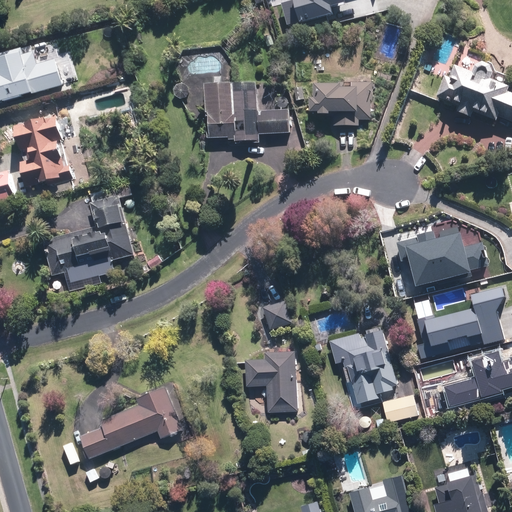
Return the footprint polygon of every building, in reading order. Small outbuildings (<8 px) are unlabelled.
[(45,90),(30,49),(0,57),(0,64),(3,74),(0,74),(0,104),(36,94),(36,92),(45,90)] [(479,75),(457,66),(452,78),(448,76),(438,99),(458,108),(456,111),(472,118),(474,112),(500,124),(502,119),(511,123),(511,92),(511,88),(487,78),(483,86),(476,83),(479,75)] [(322,114),(335,115),(335,127),(361,128),(362,120),(372,120),(373,103),(375,103),(375,82),(371,82),(372,74),(354,73),(353,77),(337,76),(337,77),(330,77),(330,74),(317,74),(316,84),(313,84),(312,91),(318,92),(317,98),(310,98),(310,109),(313,109),(313,113),(322,113),(322,114)] [(215,84),(208,84),(208,115),(211,115),(211,138),(230,138),(230,143),(262,143),(262,134),(292,134),(292,110),(276,110),(276,104),(267,104),(267,97),(264,97),(264,83),(230,84),(229,77),(214,77),(215,84)] [(305,88),(296,89),(297,101),(306,100),(305,88)] [(27,161),(23,162),(29,183),(23,185),(27,198),(53,191),(50,183),(66,179),(65,176),(76,173),(67,140),(77,137),(69,105),(39,113),(41,121),(18,127),(27,161)] [(0,205),(20,200),(11,171),(0,174),(0,205)] [(138,242),(134,225),(129,227),(121,197),(92,203),(97,227),(44,239),(53,278),(68,275),(71,285),(118,274),(116,261),(137,257),(133,243),(138,242)] [(417,237),(396,243),(401,261),(409,260),(415,286),(471,272),(470,270),(488,266),(482,243),(464,247),(460,232),(459,233),(457,227),(440,232),(440,237),(436,238),(433,231),(417,235),(417,237)] [(164,263),(160,255),(139,268),(143,275),(164,263)] [(455,300),(439,292),(427,318),(447,328),(446,331),(452,334),(454,331),(459,334),(457,338),(466,342),(468,338),(501,355),(511,333),(485,320),(487,316),(471,309),(471,308),(471,307),(471,306),(471,305),(470,305),(470,304),(470,303),(469,303),(469,302),(468,302),(468,301),(467,301),(467,300),(466,300),(465,300),(465,299),(464,299),(463,299),(462,299),(461,299),(460,299),(459,299),(458,299),(457,299),(456,300),(455,300)] [(287,301),(265,307),(272,329),(293,323),(287,301)] [(353,382),(360,404),(382,398),(381,394),(395,390),(395,387),(401,385),(384,326),(332,341),(338,365),(344,363),(349,384),(353,382)] [(469,347),(455,341),(451,349),(465,356),(469,347)] [(298,411),(297,351),(268,351),(268,358),(248,359),(249,386),(269,386),(270,411),(298,411)] [(508,372),(511,370),(511,356),(494,365),(501,380),(510,376),(508,372)] [(483,362),(481,362),(480,363),(479,363),(478,364),(476,365),(476,366),(475,367),(474,368),(474,370),(474,371),(474,373),(475,374),(476,375),(477,376),(478,377),(479,378),(480,378),(482,379),(483,378),(485,378),(486,378),(487,377),(488,376),(489,375),(490,374),(490,372),(490,371),(490,370),(490,368),(490,367),(489,366),(488,365),(487,364),(486,363),(484,363),(483,362)] [(138,398),(141,404),(102,420),(104,425),(81,435),(91,459),(160,430),(163,438),(184,430),(166,386),(138,398)] [(414,394),(384,402),(390,423),(420,415),(414,394)] [(367,415),(366,415),(365,415),(364,416),(362,416),(361,417),(360,418),(360,419),(359,421),(359,422),(359,423),(359,425),(359,426),(360,427),(361,428),(362,429),(363,430),(364,431),(365,431),(367,431),(368,431),(370,431),(371,430),(372,429),(373,428),(374,427),(374,426),(375,424),(375,423),(374,421),(374,420),(373,419),(373,418),(372,417),(370,416),(369,415),(368,415),(367,415)] [(310,428),(308,429),(307,429),(306,430),(305,430),(304,431),(303,433),(303,434),(302,435),(302,437),(302,438),(303,439),(303,440),(304,442),(305,443),(306,443),(308,444),(309,444),(310,444),(312,444),(313,444),(314,443),(315,442),(316,441),(317,440),(318,439),(318,438),(318,436),(318,435),(318,433),(317,432),(316,431),(315,430),(314,429),(313,429),(311,428),(310,428)] [(487,511),(478,474),(471,475),(470,470),(450,475),(451,481),(436,485),(440,503),(435,504),(437,511),(487,511)] [(413,511),(404,476),(384,481),(388,497),(375,501),(371,487),(351,492),(356,511),(413,511)] [(321,511),(319,502),(304,506),(305,511),(321,511)]
